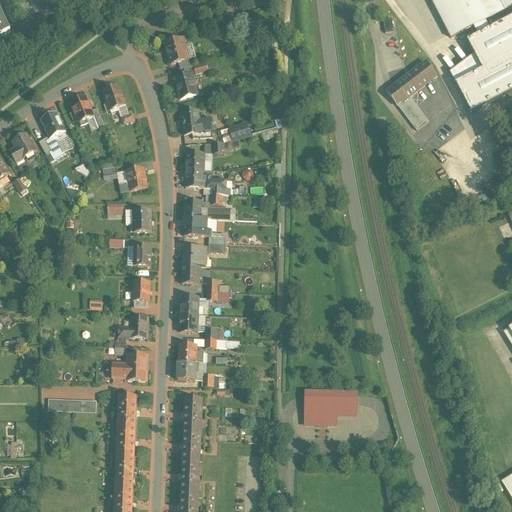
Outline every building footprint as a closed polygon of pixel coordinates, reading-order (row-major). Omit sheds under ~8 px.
[(511,0),(431,0),(435,7),(441,19),(451,39),(474,27),(505,11),(511,6),(511,0)] [(511,6),(505,11),(474,27),(477,33),(467,39),(474,54),(450,72),(469,112),(511,89),(511,6)] [(0,37),(11,32),(0,8),(0,37)] [(392,20),(384,22),(386,35),(394,33),(392,20)] [(185,39),(165,45),(171,66),(179,64),(191,61),(185,39)] [(191,61),(179,64),(181,71),(193,67),(191,61)] [(426,64),(387,94),(398,107),(410,98),(437,77),(426,64)] [(206,65),(194,69),(196,76),(208,72),(206,65)] [(192,76),(175,81),(181,101),(198,96),(192,76)] [(119,87),(103,93),(110,113),(111,113),(112,115),(120,113),(119,110),(126,107),(119,87)] [(429,123),(410,98),(398,107),(417,132),(429,123)] [(95,118),(86,99),(71,105),(79,125),(80,125),(81,128),(89,125),(87,121),(95,118)] [(126,107),(119,110),(120,113),(122,119),(129,117),(126,107)] [(199,113),(182,115),(184,137),(193,136),(193,140),(200,139),(200,140),(213,140),(211,123),(200,124),(199,113)] [(57,115),(41,122),(50,139),(50,141),(58,138),(59,140),(60,142),(68,139),(67,137),(65,134),(66,134),(57,115)] [(129,117),(122,119),(124,126),(135,122),(133,115),(129,117)] [(101,117),(95,120),(99,131),(106,128),(101,117)] [(247,125),(229,130),(233,143),(250,138),(247,125)] [(37,153),(27,135),(13,143),(17,151),(23,161),(37,153)] [(58,138),(50,141),(56,152),(50,155),(55,162),(66,156),(59,142),(59,140),(58,138)] [(50,139),(40,144),(47,157),(50,155),(56,152),(50,141),(50,139)] [(224,146),(205,147),(205,156),(212,156),(213,156),(225,156),(224,146)] [(17,151),(10,155),(16,165),(23,161),(17,151)] [(205,156),(187,155),(187,172),(204,173),(205,156)] [(212,156),(205,156),(204,173),(212,173),(212,156)] [(9,175),(0,161),(0,183),(8,178),(7,177),(9,175)] [(79,169),(84,178),(91,173),(86,165),(79,169)] [(117,169),(111,170),(110,165),(103,166),(104,171),(103,171),(104,179),(118,176),(117,169)] [(144,170),(126,173),(127,173),(127,174),(128,174),(130,185),(120,187),(121,195),(130,193),(131,194),(148,190),(144,170)] [(252,171),(243,173),(246,182),(255,179),(252,171)] [(204,173),(187,172),(186,190),(203,190),(204,190),(207,190),(207,185),(204,185),(204,173)] [(127,173),(122,174),(123,178),(118,179),(120,187),(130,185),(128,174),(127,174),(127,173)] [(20,180),(14,184),(21,195),(27,191),(20,180)] [(224,188),(212,187),(211,197),(223,198),(224,188)] [(223,198),(211,197),(211,198),(206,197),(206,205),(211,205),(211,207),(223,208),(223,198)] [(203,203),(185,203),(185,220),(202,221),(203,210),(203,203)] [(123,207),(108,207),(108,216),(113,216),(113,213),(123,213),(123,207)] [(229,211),(203,210),(202,221),(211,221),(229,222),(229,211)] [(151,212),(134,212),(134,226),(131,226),(131,234),(134,234),(134,235),(152,234),(151,212)] [(202,221),(185,220),(184,238),(202,238),(202,221)] [(211,221),(202,221),(202,238),(207,239),(207,228),(211,229),(211,221)] [(226,236),(210,235),(209,245),(221,246),(225,246),(226,236)] [(221,246),(209,245),(209,255),(221,255),(221,246)] [(151,248),(136,248),(135,268),(151,268),(151,248)] [(207,252),(184,251),(183,268),(200,269),(201,261),(206,261),(207,252)] [(200,269),(183,268),(182,286),(200,286),(200,269)] [(218,283),(208,282),(207,293),(217,294),(217,287),(218,283)] [(150,284),(134,283),(134,293),(133,293),(133,302),(133,303),(135,303),(147,304),(149,304),(150,284)] [(217,294),(207,293),(207,302),(217,303),(217,294)] [(199,299),(182,299),(181,316),(198,317),(199,299)] [(91,311),(103,312),(104,303),(92,302),(91,311)] [(198,317),(181,316),(180,334),(198,334),(198,317)] [(149,320),(132,319),(131,330),(119,329),(119,340),(148,341),(149,320)] [(222,332),(205,331),(205,341),(222,342),(222,332)] [(222,342),(205,341),(205,350),(227,351),(227,342),(222,342)] [(197,347),(180,347),(179,364),(196,365),(197,354),(197,347)] [(208,355),(197,354),(196,365),(207,365),(208,355)] [(147,358),(129,357),(129,358),(127,358),(127,367),(114,366),(113,380),(128,380),(128,381),(146,382),(147,358)] [(196,365),(179,364),(178,382),(196,382),(196,365)] [(214,378),(204,377),(203,389),(213,390),(214,378)] [(357,395),(306,394),(305,427),(336,427),(337,417),(357,418),(357,395)] [(137,398),(119,398),(118,429),(136,429),(137,398)] [(203,401),(185,400),(184,431),(202,432),(203,401)] [(49,413),(97,414),(98,402),(49,401),(49,413)] [(136,429),(118,429),(117,460),(135,460),(136,429)] [(202,432),(184,431),(183,462),(201,463),(202,432)] [(17,459),(17,452),(23,452),(23,443),(12,443),(12,459),(17,459)] [(135,460),(117,460),(116,491),(133,491),(135,460)] [(201,463),(183,462),(181,493),(199,494),(201,463)] [(132,511),(133,491),(116,491),(114,511),(132,511)] [(198,511),(199,494),(181,493),(180,511),(198,511)]
